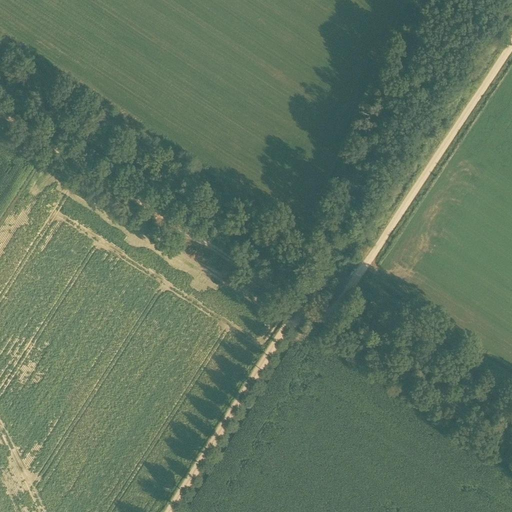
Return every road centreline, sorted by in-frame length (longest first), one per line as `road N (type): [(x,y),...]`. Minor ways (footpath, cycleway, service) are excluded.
road 1 (track): [(298,308),(0,113)]
road 2 (track): [(511,43),(325,325)]
road 3 (track): [(298,308),(169,511)]
road 4 (track): [(511,447),(325,325)]
